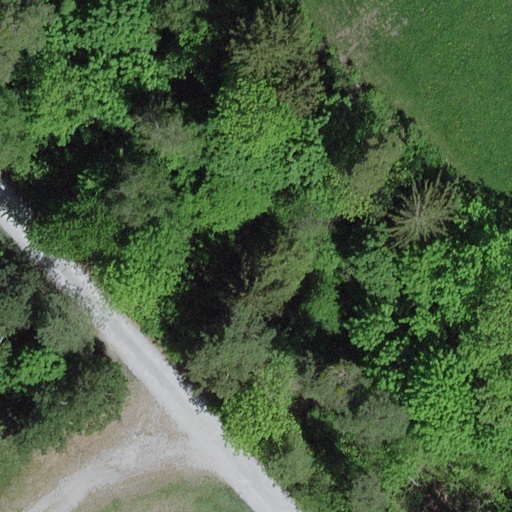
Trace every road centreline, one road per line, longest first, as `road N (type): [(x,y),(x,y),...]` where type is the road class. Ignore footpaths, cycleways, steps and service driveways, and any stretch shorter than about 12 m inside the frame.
road 1 (track): [(0,205),(171,394)]
road 2 (track): [(171,394),(50,511)]
road 3 (track): [(276,511),(171,394)]
